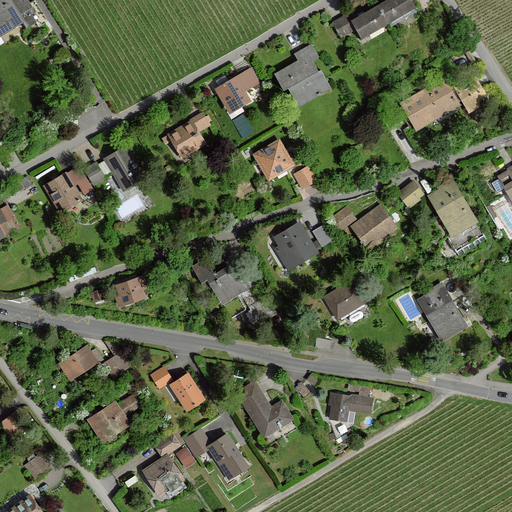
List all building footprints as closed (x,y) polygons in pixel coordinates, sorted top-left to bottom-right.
[(0,0),(0,37),(25,23),(28,29),(39,22),(34,15),(38,12),(30,0),(0,0)] [(355,28),(361,38),(416,6),(412,0),(386,0),(351,21),(355,28)] [(347,13),(333,20),(341,35),(355,28),(351,21),(347,13)] [(302,62),(279,74),(287,89),(292,86),(302,105),(333,88),(324,72),(321,73),(314,60),(319,57),(313,46),(298,54),(302,62)] [(454,68),(448,59),(436,66),(442,76),(454,68)] [(219,89),(232,113),(252,101),(246,91),(261,82),(253,69),(219,89)] [(473,74),(454,85),(469,110),(488,99),(478,83),(473,74)] [(443,77),(399,102),(415,129),(459,105),(443,77)] [(212,125),(205,113),(193,120),(194,121),(165,138),(168,144),(174,141),(184,158),(208,144),(201,132),(212,125)] [(0,146),(5,144),(10,141),(0,123),(0,146)] [(271,180),(296,166),(282,140),(256,155),(271,180)] [(145,179),(126,147),(106,159),(124,191),(145,179)] [(107,179),(98,163),(87,169),(96,185),(107,179)] [(81,167),(69,174),(76,186),(80,183),(86,194),(94,190),(81,167)] [(311,167),(297,175),(305,188),(311,185),(319,180),(311,167)] [(511,168),(509,170),(510,172),(499,178),(511,199),(511,168)] [(76,186),(69,174),(46,187),(62,214),(84,201),(76,186)] [(29,176),(19,181),(23,189),(33,184),(29,176)] [(428,195),(453,237),(477,223),(452,179),(437,187),(438,189),(428,195)] [(19,181),(0,191),(0,195),(3,200),(23,189),(19,181)] [(421,193),(413,181),(397,192),(408,207),(419,199),(417,196),(421,193)] [(20,227),(9,206),(0,211),(0,240),(6,237),(5,235),(20,227)] [(399,228),(382,206),(354,227),(371,249),(399,228)] [(358,219),(349,208),(333,220),(342,231),(358,219)] [(319,252),(302,224),(277,238),(282,247),(278,249),(291,270),(319,252)] [(336,240),(326,224),(319,229),(314,232),(323,248),(336,240)] [(208,260),(195,267),(205,284),(211,280),(225,304),(241,295),(252,288),(238,263),(217,276),(208,260)] [(121,296),(118,297),(121,307),(155,295),(148,276),(118,286),(121,296)] [(445,341),(469,327),(453,300),(463,294),(453,278),(428,293),(429,296),(421,300),(445,341)] [(353,282),(327,298),(340,319),(366,303),(353,282)] [(246,314),(253,326),(277,312),(269,301),(262,305),(252,288),(241,295),(251,311),(246,314)] [(95,294),(98,303),(108,300),(105,290),(95,294)] [(318,347),(332,350),(333,341),(319,339),(318,347)] [(99,363),(89,347),(62,364),(72,380),(99,363)] [(132,367),(122,352),(104,363),(114,379),(132,367)] [(170,374),(166,368),(153,376),(162,389),(175,381),(170,374)] [(190,374),(173,385),(189,411),(207,400),(190,374)] [(273,408),(257,382),(240,393),(266,437),(295,420),(284,402),(273,408)] [(311,392),(302,383),(296,389),(301,400),(311,392)] [(117,403),(90,420),(104,443),(132,425),(127,416),(145,405),(138,393),(119,405),(117,403)] [(335,405),(332,425),(338,439),(352,430),(354,410),(373,414),(375,399),(354,396),(334,393),(332,405),(335,405)] [(13,436),(26,427),(15,412),(3,421),(13,436)] [(203,430),(187,440),(199,458),(212,449),(232,480),(251,468),(229,434),(213,445),(207,436),(203,430)] [(156,444),(164,457),(180,447),(173,434),(156,444)] [(195,462),(186,448),(178,454),(187,467),(195,462)] [(37,480),(53,468),(42,454),(26,466),(37,480)] [(185,481),(169,457),(146,472),(162,496),(185,481)] [(45,511),(33,495),(9,511),(45,511)]
